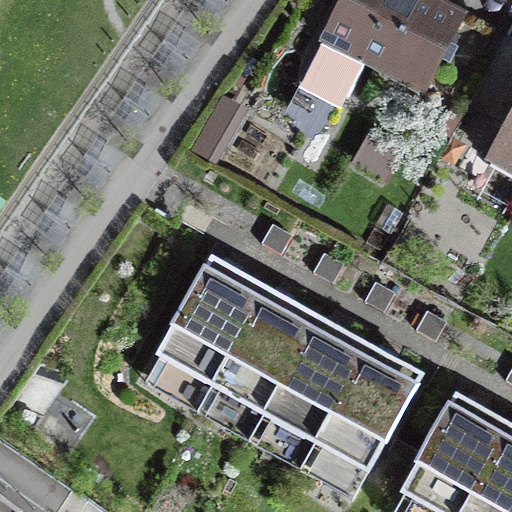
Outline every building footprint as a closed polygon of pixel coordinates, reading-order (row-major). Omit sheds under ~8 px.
[(347,0),(306,77),(348,99),(369,59),(426,90),(439,65),(468,81),(494,34),(462,17),(460,20),(422,0),(347,0)] [(511,45),(505,41),(470,104),(510,126),(498,148),(511,155),(511,45)] [(225,103),(201,139),(220,152),(244,116),(225,103)] [(396,148),(375,136),(359,167),(380,178),(396,148)] [(213,263),(159,358),(211,388),(265,292),(213,263)] [(265,292),(211,388),(263,417),(317,321),(265,292)] [(368,350),(317,321),(263,417),(314,445),(368,350)] [(421,379),(368,350),(314,445),(367,475),(421,379)] [(458,400),(404,496),(432,511),(463,511),(510,429),(458,400)] [(511,511),(511,430),(510,429),(463,511),(511,511)]
